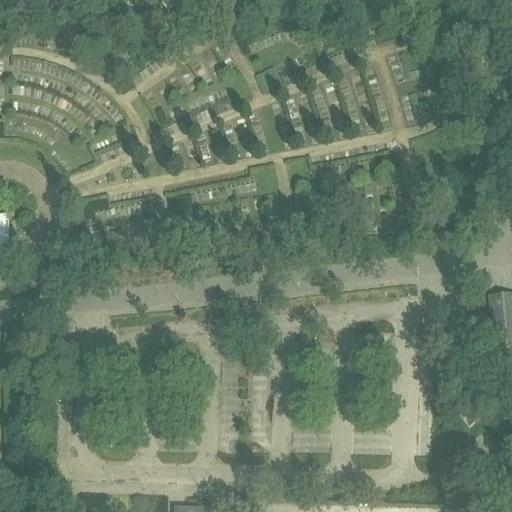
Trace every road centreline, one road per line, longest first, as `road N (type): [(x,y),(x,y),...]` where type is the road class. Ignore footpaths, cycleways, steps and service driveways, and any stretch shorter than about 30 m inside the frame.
road 1 (unclassified): [(85,301),(499,253),(507,206),(493,0)]
road 2 (residential): [(355,0),(43,0)]
road 3 (unknown): [(95,300),(63,285),(42,206),(15,173)]
